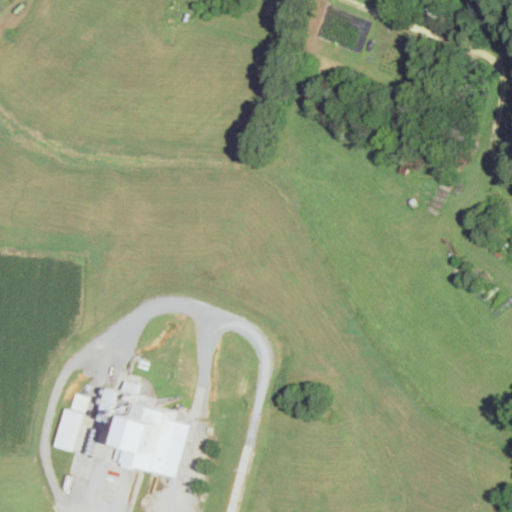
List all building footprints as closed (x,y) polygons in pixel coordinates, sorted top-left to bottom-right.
[(139,393),(128,389),(131,380),(142,384),(139,393)] [(126,392),(117,423),(105,419),(113,388),(126,392)] [(89,400),(86,409),(74,406),(77,396),(89,400)] [(194,425),(179,477),(118,459),(126,432),(135,435),(145,402),(175,411),(173,419),(194,425)] [(78,449),(59,444),(70,406),(89,412),(78,449)]
